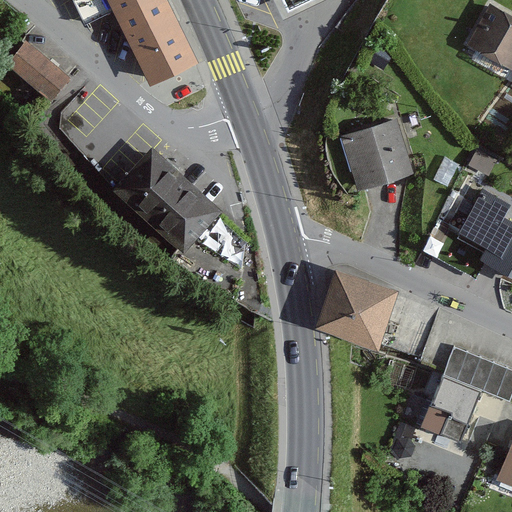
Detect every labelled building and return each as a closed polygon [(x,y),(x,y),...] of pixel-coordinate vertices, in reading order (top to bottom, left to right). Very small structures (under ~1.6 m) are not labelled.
[(89,20),(113,8),(148,81),(194,59),(165,0),(74,0),(82,16),(85,21),(89,20)] [(307,0),(282,0),(287,10),(307,0)] [(511,17),(492,8),(473,49),(511,67),(511,17)] [(72,82),(29,46),(12,67),(55,103),(72,82)] [(399,125),(348,141),(364,193),(415,177),(399,125)] [(193,259),(229,217),(156,153),(119,195),(193,259)] [(511,219),(506,217),(511,206),(484,193),(463,235),(491,249),(486,260),(511,272),(511,219)] [(386,349),(404,291),(342,272),(323,329),(386,349)] [(511,368),(455,348),(427,428),(470,443),(488,393),(511,400),(511,368)] [(511,449),(500,482),(511,485),(511,449)]
